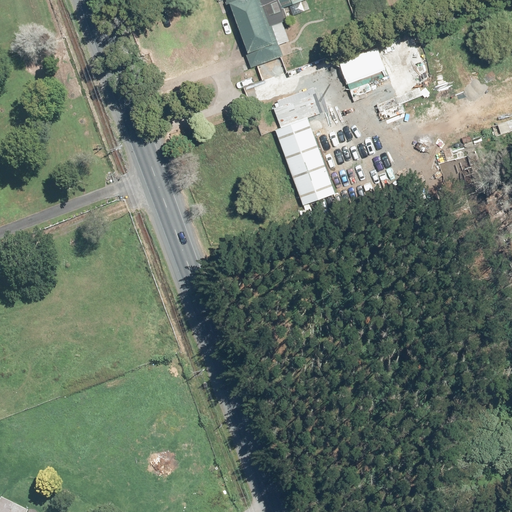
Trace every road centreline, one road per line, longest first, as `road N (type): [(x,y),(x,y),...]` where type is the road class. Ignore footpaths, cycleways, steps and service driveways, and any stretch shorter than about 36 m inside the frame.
road 1 (secondary): [(84,0),(273,511)]
road 2 (unknown): [(147,170),(0,227)]
